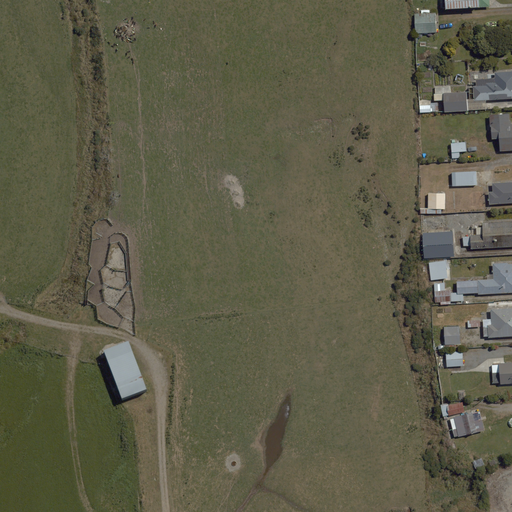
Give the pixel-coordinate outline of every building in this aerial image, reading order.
[(445,0),(446,9),(490,6),(489,0),(445,0)] [(436,13),(414,14),(415,33),(437,32),(436,13)] [(473,86),(474,101),(511,98),(511,71),(494,72),(495,83),(486,83),(486,86),(473,86)] [(466,92),(444,93),(445,112),(467,111),(466,92)] [(509,115),(491,116),(492,140),(499,139),(499,152),(511,151),(511,124),(510,125),(509,115)] [(466,142),(451,143),(452,158),(460,158),(459,152),(466,151),(466,142)] [(452,172),(452,186),(477,185),(476,171),(452,172)] [(489,192),(489,204),(511,203),(511,181),(493,183),(493,192),(489,192)] [(445,209),(445,193),(428,193),(428,209),(445,209)] [(471,235),(471,248),(511,246),(511,221),(482,223),(483,235),(471,235)] [(453,257),(452,231),(423,233),(424,258),(453,257)] [(447,278),(445,261),(429,263),(431,280),(447,278)] [(456,281),(457,294),(511,291),(511,263),(493,264),(494,279),(456,281)] [(435,303),(464,300),(463,293),(450,294),(450,290),(445,290),(444,282),(433,283),(435,303)] [(511,307),(490,309),(492,325),(487,325),(488,338),(511,335),(511,307)] [(459,326),(444,327),(445,345),(460,344),(459,326)] [(103,352),(120,398),(146,388),(128,342),(103,352)] [(463,351),(446,352),(447,367),(464,366),(463,351)] [(511,362),(492,364),(492,373),(499,372),(500,385),(511,383),(511,362)] [(464,411),(462,402),(448,405),(448,403),(442,405),(444,416),(464,411)] [(450,419),(455,438),(485,430),(480,412),(450,419)] [(484,465),(481,458),(473,462),(476,469),(484,465)]
